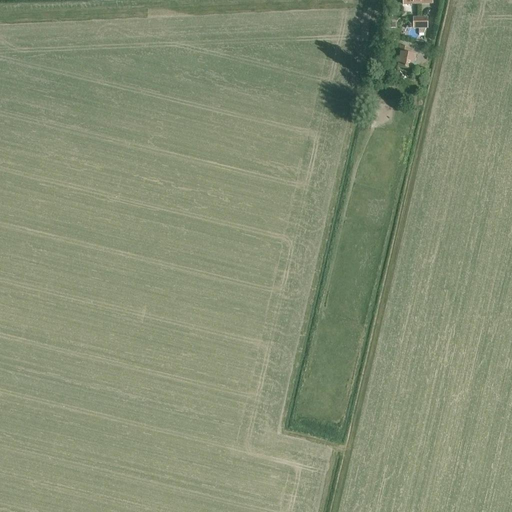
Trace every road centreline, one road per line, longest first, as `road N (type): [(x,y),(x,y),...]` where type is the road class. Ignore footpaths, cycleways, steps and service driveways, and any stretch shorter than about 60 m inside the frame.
road 1 (track): [(378,0),(281,432),(348,448),(452,0)]
road 2 (track): [(0,15),(330,0)]
